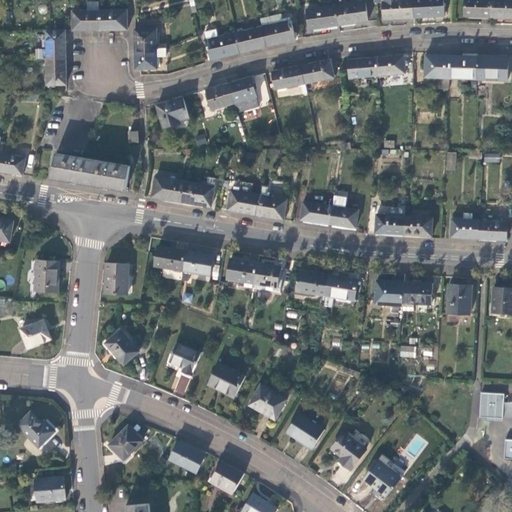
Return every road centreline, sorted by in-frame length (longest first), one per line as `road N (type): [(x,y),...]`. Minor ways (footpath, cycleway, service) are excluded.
road 1 (tertiary): [(94,209),(351,251),(511,260)]
road 2 (residential): [(511,37),(334,46),(120,91)]
road 3 (residential): [(81,383),(237,445),(326,502)]
road 4 (residential): [(94,209),(81,383)]
road 5 (residential): [(81,383),(92,511)]
